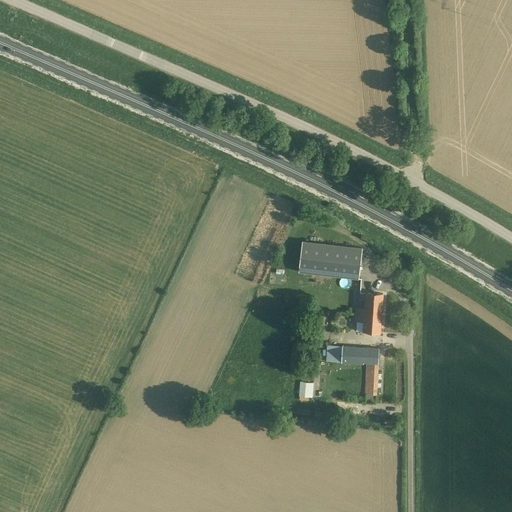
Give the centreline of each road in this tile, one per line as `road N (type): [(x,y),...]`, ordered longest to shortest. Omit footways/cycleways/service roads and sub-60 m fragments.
road 1 (primary): [(511,292),(285,169),(0,44)]
road 2 (unclassified): [(511,234),(367,153),(17,0)]
